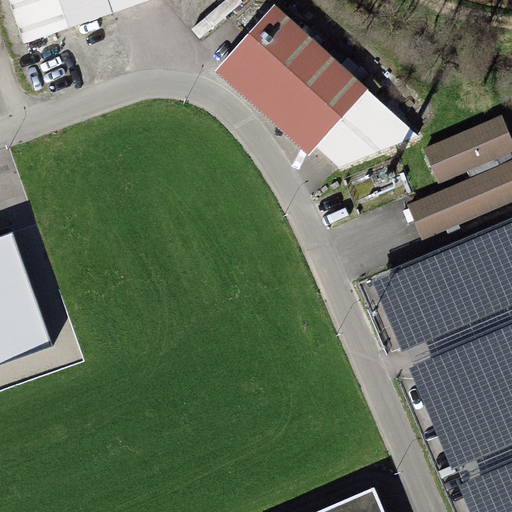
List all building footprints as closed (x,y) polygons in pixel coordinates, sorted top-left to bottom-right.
[(7,0),(23,44),(150,0),(7,0)] [(339,167),(418,135),(275,6),(223,64),(339,167)] [(424,152),(436,181),(466,168),(471,182),(408,209),(421,238),(511,199),(511,164),(501,169),(495,155),(511,148),(511,138),(503,118),(424,152)] [(511,511),(511,222),(373,282),(471,511),(511,511)] [(12,233),(0,237),(0,364),(51,347),(12,233)] [(320,511),(384,511),(374,489),(320,511)]
